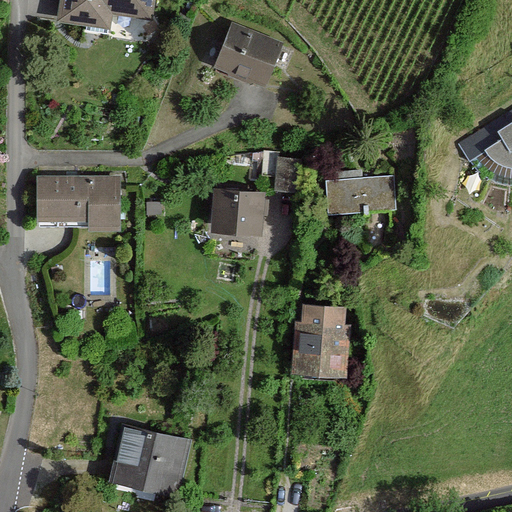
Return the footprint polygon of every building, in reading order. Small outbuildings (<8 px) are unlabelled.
[(62,0),(58,30),(112,38),(114,22),(152,28),(156,0),(62,0)] [(234,31),(219,74),(272,93),(288,51),(234,31)] [(511,120),(462,152),(477,172),(483,180),(490,186),(495,189),(502,193),(508,194),(511,194),(511,120)] [(278,161),(275,198),(298,200),(301,163),(278,161)] [(40,181),(40,232),(92,231),(92,239),(124,239),(123,181),(40,181)] [(328,185),(330,221),(397,218),(395,182),(328,185)] [(215,195),(212,242),(266,246),(270,199),(215,195)] [(296,329),(294,385),(348,387),(350,331),(342,330),(342,313),(304,312),(304,329),(296,329)] [(124,429),(109,490),(176,505),(190,445),(124,429)]
